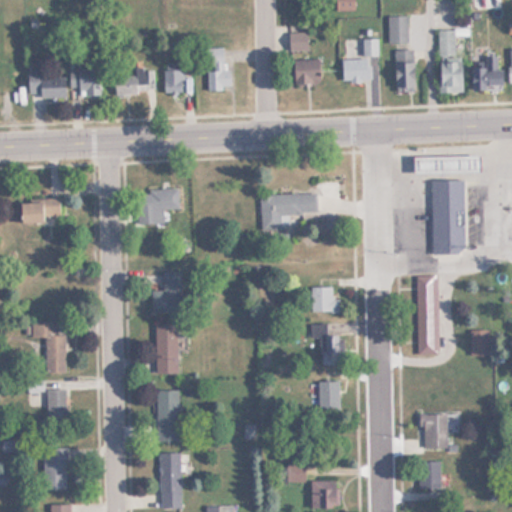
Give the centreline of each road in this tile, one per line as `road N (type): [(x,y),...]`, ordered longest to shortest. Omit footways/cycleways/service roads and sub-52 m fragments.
road 1 (primary): [(0,146),(511,123)]
road 2 (residential): [(382,511),(378,129)]
road 3 (residential): [(121,511),(117,141)]
road 4 (residential): [(268,133),(266,0)]
